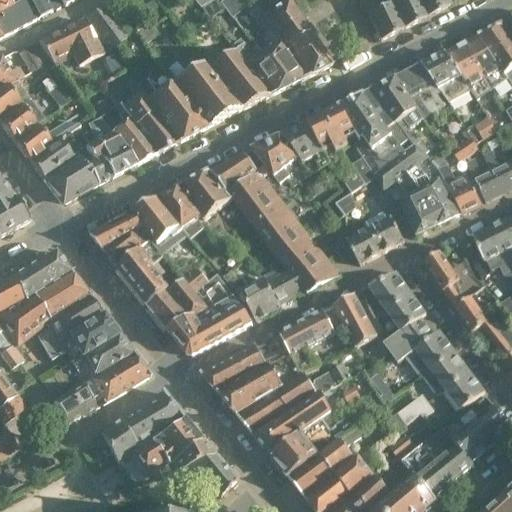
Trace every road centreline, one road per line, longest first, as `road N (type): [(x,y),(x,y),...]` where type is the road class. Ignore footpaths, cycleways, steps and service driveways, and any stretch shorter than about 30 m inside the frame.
road 1 (residential): [(62,233),(511,2)]
road 2 (residential): [(174,377),(401,261)]
road 3 (residential): [(0,485),(174,377)]
road 4 (residential): [(511,414),(401,261)]
road 5 (tertiary): [(174,377),(62,233)]
road 6 (tertiary): [(283,511),(174,377)]
road 7 (residential): [(401,261),(511,207)]
